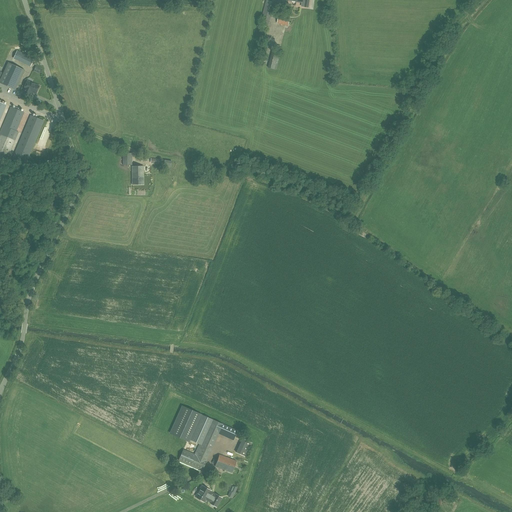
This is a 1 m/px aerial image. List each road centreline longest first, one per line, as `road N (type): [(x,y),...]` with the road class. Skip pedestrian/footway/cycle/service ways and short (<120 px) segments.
road 1 (unclassified): [(0,392),(20,350),(32,287),(79,185),(24,0)]
road 2 (track): [(218,168),(64,125)]
